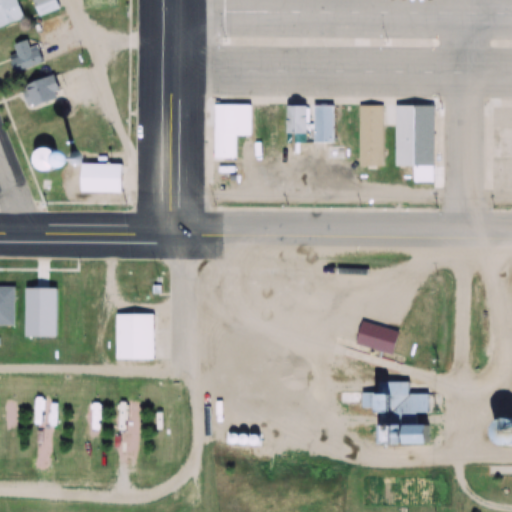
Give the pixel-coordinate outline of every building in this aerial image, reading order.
[(0,0),(0,28),(28,20),(22,0),(0,0)] [(64,8),(60,0),(36,0),(33,2),(42,19),(64,8)] [(18,55),(11,57),(16,73),(46,64),(37,38),(15,45),(18,55)] [(38,108),(65,99),(57,76),(31,85),(38,108)] [(238,160),(238,137),(253,138),(254,106),(216,105),(215,160),(238,160)] [(317,144),(336,144),(336,106),(317,106),(317,144)] [(397,106),(397,166),(434,166),(434,106),(397,106)] [(309,107),(287,107),(287,144),(309,144),(309,107)] [(359,107),(359,167),(385,167),(385,107),(359,107)] [(0,315),(18,316),(17,286),(0,286),(0,315)] [(67,346),(82,346),(82,295),(68,295),(67,346)] [(167,361),(166,329),(159,329),(159,314),(116,315),(116,361),(167,361)] [(433,418),(432,395),(419,395),(419,383),(386,383),(387,419),(433,418)] [(137,399),(122,399),(122,453),(137,453),(137,399)] [(52,452),(52,403),(36,403),(36,452),(52,452)]
